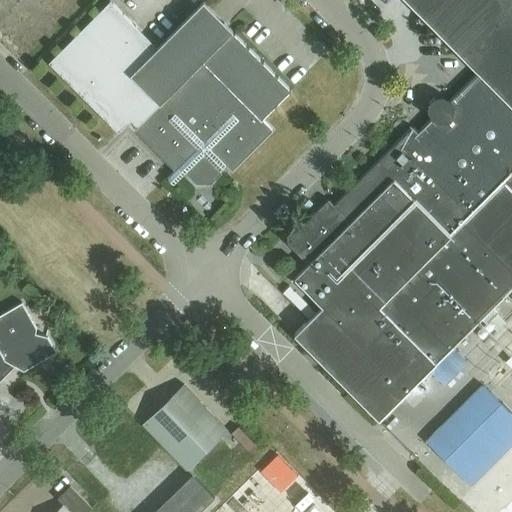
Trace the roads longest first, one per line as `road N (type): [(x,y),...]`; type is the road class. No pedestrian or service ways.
road 1 (unclassified): [(202,272),(378,79),(377,48),(328,0)]
road 2 (unclassified): [(416,486),(202,272)]
road 3 (unclassified): [(202,272),(0,66)]
road 4 (unclassified): [(0,476),(202,272)]
